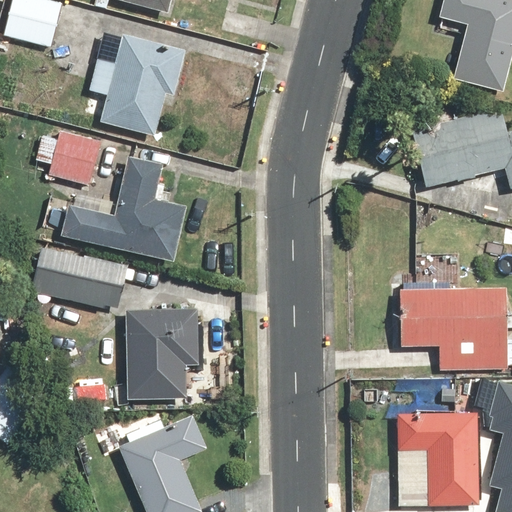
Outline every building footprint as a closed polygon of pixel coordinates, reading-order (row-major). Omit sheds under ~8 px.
[(70,5),(45,0),(16,0),(6,47),(59,58),(70,5)] [(121,0),(175,13),(178,0),(121,0)] [(497,92),(511,33),(511,1),(506,0),(437,0),(433,21),(462,28),(449,80),(497,92)] [(271,20),(231,10),(226,31),(266,41),(271,20)] [(192,51),(130,36),(108,122),(162,136),(173,94),(181,96),(192,51)] [(91,73),(71,67),(61,105),(81,110),(91,73)] [(495,108),(405,130),(419,187),(500,167),(504,188),(511,185),(511,127),(500,130),(495,108)] [(107,141),(47,128),(36,179),(57,184),(58,178),(97,186),(107,141)] [(74,205),(67,237),(180,263),(193,207),(163,201),(171,167),(135,158),(122,215),(74,205)] [(80,260),(62,256),(54,292),(72,296),(80,260)] [(133,266),(88,256),(78,299),(124,309),(133,266)] [(497,287),(393,289),(394,347),(432,347),(432,371),(498,370),(497,287)] [(207,308),(132,311),(135,403),(194,400),(192,367),(209,367),(207,308)] [(0,377),(0,437),(9,444),(29,415),(46,390),(9,365),(0,377)] [(502,483),(495,508),(511,511),(511,382),(496,378),(484,423),(503,428),(489,480),(502,483)] [(472,412),(391,413),(392,505),(473,504),(472,412)] [(199,416),(124,447),(152,511),(206,511),(208,511),(186,461),(214,449),(199,416)]
